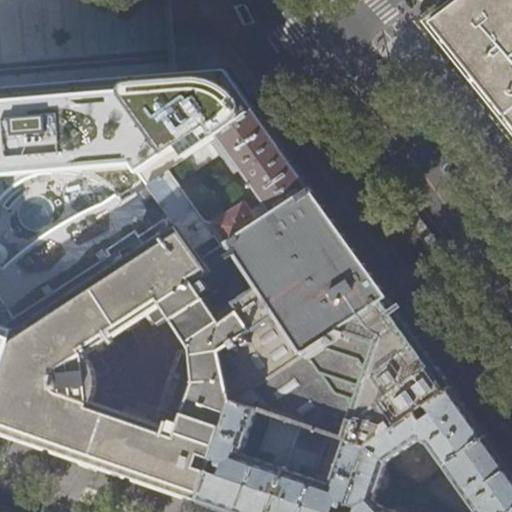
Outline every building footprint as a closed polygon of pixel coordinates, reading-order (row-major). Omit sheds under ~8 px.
[(511,0),(444,0),(431,10),(427,13),(453,46),(441,55),(465,85),(511,143),(511,0)] [(0,382),(17,333),(0,324),(0,175),(133,163),(151,187),(172,172),(187,162),(257,112),(243,92),(228,71),(188,75),(173,76),(116,81),(55,86),(0,90),(0,382)] [(151,187),(179,227),(195,251),(217,238),(223,247),(313,189),(285,151),(257,112),(187,162),(196,173),(220,156),(226,163),(235,174),(241,170),(266,205),(254,213),(247,203),(213,225),(206,223),(172,172),(151,187)] [(446,125),(434,135),(448,153),(460,144),(446,125)] [(340,227),(313,189),(223,247),(202,261),(211,273),(227,296),(252,331),(362,258),(340,227)] [(17,333),(0,382),(0,432),(25,441),(143,482),(198,500),(232,405),(220,352),(252,331),(227,296),(216,302),(225,313),(218,318),(195,284),(211,273),(202,261),(195,251),(179,227),(17,333)] [(376,277),(362,258),(252,331),(220,352),(232,405),(236,403),(393,301),(376,277)] [(423,342),(393,301),(236,403),(256,410),(272,415),(301,425),(329,435),(341,439),(370,449),(455,388),(423,342)] [(471,411),(455,388),(370,449),(388,463),(420,441),(430,445),(446,468),(490,436),(471,411)] [(256,410),(236,403),(232,405),(198,500),(225,510),(231,511),(272,511),(301,425),(272,415),(261,450),(276,455),(272,465),(241,454),(256,410)] [(318,469),(329,435),(301,425),(272,511),(347,511),(370,449),(341,439),(339,444),(344,446),(330,485),(298,475),(302,464),(318,469)] [(511,511),(511,467),(490,436),(446,468),(477,511),(511,511)] [(375,501),(388,463),(370,449),(347,511),(395,511),(381,507),(375,501)]
